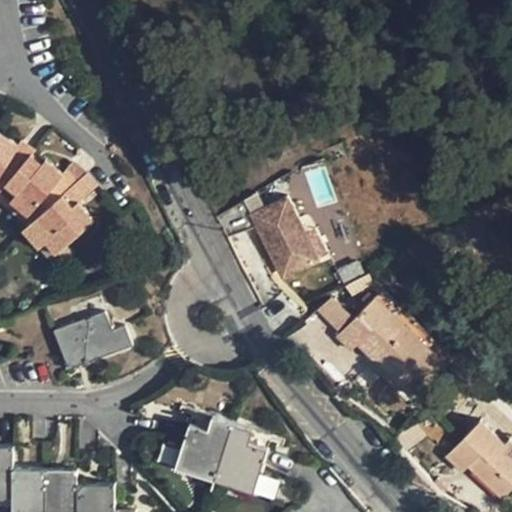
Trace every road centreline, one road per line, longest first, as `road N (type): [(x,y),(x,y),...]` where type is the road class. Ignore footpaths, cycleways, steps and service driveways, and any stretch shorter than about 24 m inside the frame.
road 1 (residential): [(88,0),(219,267)]
road 2 (residential): [(252,330),(401,511)]
road 3 (residential): [(188,338),(144,381),(107,399),(0,401)]
